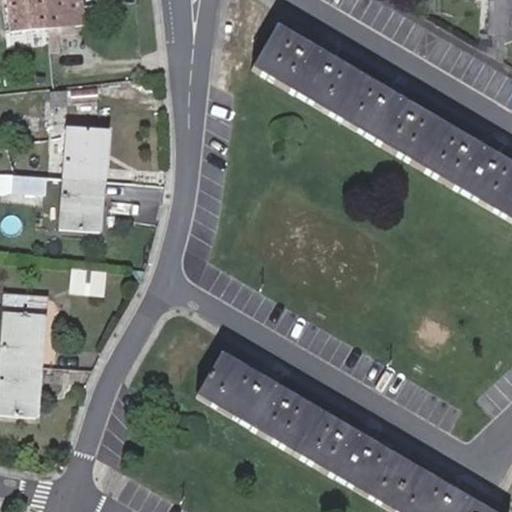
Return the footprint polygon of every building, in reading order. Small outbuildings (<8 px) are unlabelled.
[(86,26),(83,0),(7,0),(11,33),(86,26)] [(505,64),(506,46),(508,2),(508,0),(490,0),(486,54),(505,64)] [(511,168),(278,31),(254,71),(511,222),(511,168)] [(64,180),(105,183),(108,136),(69,133),(64,180)] [(46,199),(48,179),(14,177),(12,196),(46,199)] [(101,234),(105,183),(64,180),(60,230),(101,234)] [(103,295),(105,270),(71,268),(69,293),(103,295)] [(5,318),(1,365),(41,369),(44,321),(5,318)] [(485,511),(221,358),(197,397),(393,511),(485,511)] [(41,369),(1,365),(0,382),(0,415),(37,419),(41,369)]
